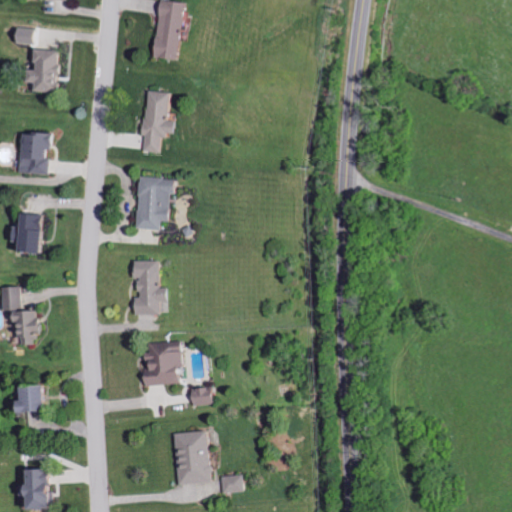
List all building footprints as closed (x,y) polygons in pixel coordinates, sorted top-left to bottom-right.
[(187,59),(194,2),(177,0),(168,0),(162,56),(187,59)] [(64,93),(68,51),(44,48),(42,70),(36,69),(35,82),(42,83),(41,91),(64,93)] [(180,92),(155,90),(150,151),(168,152),(169,134),(185,136),(186,120),(177,119),(180,92)] [(56,174),(57,133),(30,132),(28,173),(56,174)] [(166,229),(167,221),(176,221),(178,193),(185,194),(185,179),(146,176),(142,227),(166,229)] [(54,215),(33,212),(31,227),(23,226),(21,241),(30,242),(29,249),(48,252),(54,215)] [(166,260),(140,260),(140,277),(145,277),(145,297),(140,297),(140,314),(166,314),(166,301),(175,301),(175,287),(166,287),(166,260)] [(27,311),(27,287),(10,287),(10,310),(23,310),(23,338),(30,338),(30,344),(43,344),(43,332),(50,332),(50,320),(45,320),(45,311),(27,311)] [(152,385),(189,384),(188,343),(151,344),(152,385)] [(54,412),(54,386),(33,387),(33,401),(30,401),(30,412),(54,412)] [(198,388),(198,405),(221,404),(220,387),(198,388)] [(185,485),(219,481),(214,430),(180,434),(185,485)] [(62,509),(60,470),(35,470),(36,487),(31,488),(32,496),(38,496),(39,510),(62,509)] [(228,476),(228,493),(250,492),(250,475),(228,476)]
